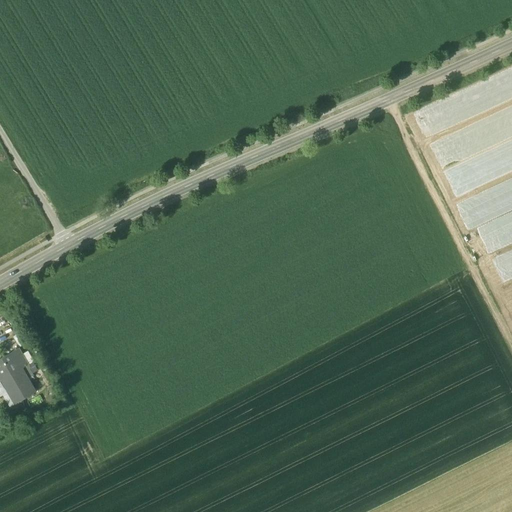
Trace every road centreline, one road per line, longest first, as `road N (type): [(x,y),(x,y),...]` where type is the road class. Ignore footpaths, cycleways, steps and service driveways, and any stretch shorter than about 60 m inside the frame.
road 1 (secondary): [(511,43),(195,182),(0,283)]
road 2 (track): [(386,100),(511,350)]
